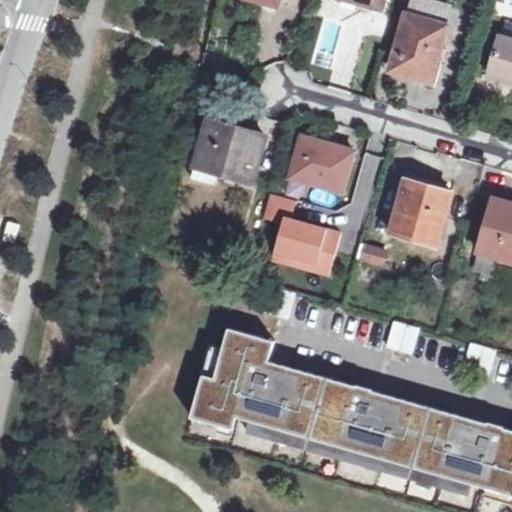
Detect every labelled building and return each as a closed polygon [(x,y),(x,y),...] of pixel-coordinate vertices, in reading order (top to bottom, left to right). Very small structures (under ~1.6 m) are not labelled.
[(383,10),(386,0),(334,0),(334,2),(358,9),(360,3),(383,10)] [(414,0),(412,0),(408,15),(445,25),(449,10),(414,0)] [(448,26),(445,25),(408,15),(392,71),(412,76),(411,81),(435,88),(445,51),(441,49),(448,26)] [(511,40),(501,37),(490,76),(511,82),(511,40)] [(265,136),(208,121),(195,165),(253,180),(265,136)] [(334,146),(304,138),(292,179),(346,194),(357,152),(340,148),(343,135),(337,134),(334,146)] [(446,191),(448,187),(409,176),(406,186),(426,192),(427,186),(446,191)] [(426,192),(406,186),(392,234),(437,247),(455,185),(449,182),(448,187),(446,191),(427,186),(426,192)] [(298,199),(272,191),(264,216),(284,222),(276,250),(274,258),(300,266),(302,257),(333,266),(343,232),(292,218),(298,199)] [(478,250),(498,256),(511,260),(511,202),(494,197),(478,250)] [(386,270),(391,252),(363,244),(358,262),(386,270)] [(511,260),(498,256),(495,263),(511,268),(511,260)] [(331,275),(333,266),(302,257),(300,266),(331,275)] [(359,268),(356,284),(374,287),(377,271),(359,268)] [(264,311),(288,317),(295,293),(271,286),(264,311)] [(388,346),(412,353),(419,329),(395,322),(388,346)] [(238,416),(250,420),(247,431),(253,433),(256,422),(280,428),(282,421),(311,429),(309,437),(334,444),(330,455),(336,457),(340,445),(354,450),(351,461),(357,463),(360,451),(384,458),(386,451),(409,457),(406,469),(418,473),(421,461),(445,468),(443,475),(467,482),(464,493),(469,495),(473,483),(487,487),(490,478),(503,482),(501,492),(511,494),(511,429),(505,428),(507,420),(491,415),(488,423),(471,418),(391,395),(374,390),(376,382),(359,378),(357,385),(287,366),(270,361),(272,353),(258,349),(262,336),(230,327),(224,347),(208,343),(199,373),(203,374),(191,417),(219,425),(223,412),(238,416)] [(276,340),(262,336),(258,349),(272,353),(276,340)] [(471,344),(464,368),(489,375),(496,351),(471,344)] [(290,358),(272,353),(270,361),(287,366),(290,358)] [(393,387),(376,382),(374,390),(391,395),(393,387)] [(473,410),(471,418),(488,423),(491,415),(473,410)] [(238,416),(223,412),(219,425),(234,429),(238,416)]
